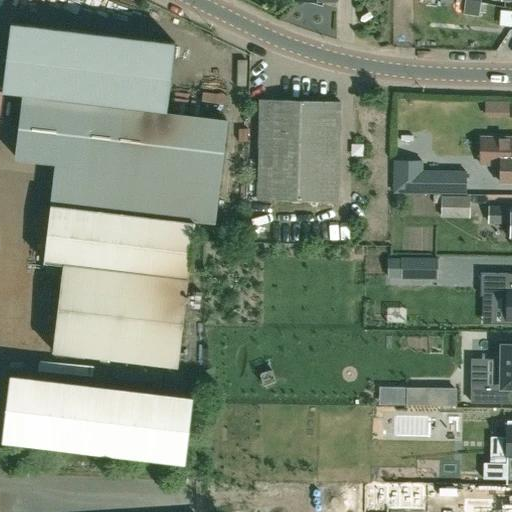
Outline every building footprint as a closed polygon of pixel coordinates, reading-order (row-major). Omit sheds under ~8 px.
[(479,16),(481,1),(470,0),(464,0),(463,14),(479,16)] [(215,221),(228,120),(167,113),(176,43),(13,22),(4,91),(24,94),(16,157),(56,162),(44,263),(63,265),(53,352),(178,367),(195,219),(215,221)] [(298,201),(301,100),(261,99),(258,199),(298,201)] [(338,202),(341,102),(301,100),(298,201),(338,202)] [(511,181),(511,136),(481,136),(480,163),(500,163),(499,181),(511,181)] [(421,161),(394,161),(394,192),(465,193),(465,172),(421,171),(421,161)] [(482,196),(482,194),(427,194),(427,195),(427,203),(441,204),(440,217),(469,218),(470,196),(482,196)] [(511,237),(511,206),(490,206),(490,222),(511,222),(511,237)] [(417,278),(418,259),(401,258),(401,278),(417,278)] [(471,385),(471,402),(503,403),(503,386),(511,386),(511,340),(495,340),(494,385),(471,385)] [(192,397),(10,375),(3,440),(184,462),(192,397)] [(507,479),(507,463),(483,462),(483,478),(507,479)] [(413,511),(415,495),(364,494),(364,511),(377,511),(378,511),(406,511),(413,511)]
